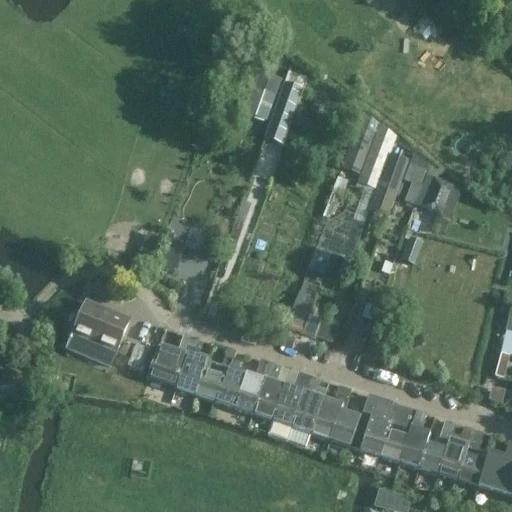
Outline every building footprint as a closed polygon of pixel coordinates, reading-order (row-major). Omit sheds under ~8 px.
[(266,124),(281,82),(258,74),(243,116),(266,124)] [(302,92),(284,85),(264,142),(282,148),(302,92)] [(360,177),(375,136),(357,129),(342,171),(360,177)] [(414,208),(429,168),(413,156),(403,183),(411,186),(404,204),(414,208)] [(391,211),(408,164),(390,157),(372,204),(391,211)] [(433,181),(421,211),(434,216),(442,197),(447,200),(452,189),(433,181)] [(180,259),(209,270),(214,256),(167,237),(157,263),(176,270),(180,259)] [(339,284),(347,262),(331,257),(324,277),(323,280),(339,286),(339,284)] [(385,263),(381,274),(389,276),(393,266),(385,263)] [(90,296),(107,303),(112,289),(95,282),(90,296)] [(286,325),(302,331),(316,299),(301,292),(286,325)] [(129,322),(85,304),(65,354),(108,372),(129,322)] [(329,321),(321,341),(331,345),(339,325),(329,321)] [(174,391),(186,358),(183,356),(185,348),(193,351),(196,344),(197,342),(183,337),(177,354),(158,348),(146,381),(156,384),(155,384),(174,391)] [(194,398),(206,363),(207,359),(198,356),(201,345),(196,344),(193,351),(185,348),(183,356),(186,358),(174,391),(194,398)] [(136,347),(127,368),(139,373),(148,352),(136,347)] [(227,352),(224,360),(232,363),(235,354),(227,352)] [(509,357),(507,357),(501,355),(495,379),(504,381),(509,357)] [(233,411),(245,377),(235,374),(238,365),(232,363),(224,360),(221,368),(225,370),(214,405),(233,411)] [(225,370),(221,368),(206,363),(194,398),(214,405),(225,370)] [(252,418),(264,384),(260,383),(263,374),(271,377),(275,368),(266,365),(265,367),(260,365),(254,380),(245,377),(233,411),(252,418)] [(272,425),(283,390),(274,386),(280,369),(275,368),(271,377),(263,374),(260,383),(264,384),(252,418),(272,425)] [(0,389),(0,391),(18,398),(25,379),(6,372),(0,389)] [(287,444),(303,397),(298,395),(301,387),(309,390),(313,380),(299,375),(293,393),(283,390),(272,425),(267,437),(287,444)] [(311,438),(322,403),(325,393),(316,390),(319,382),(313,380),(309,390),(301,387),(298,395),(303,397),(287,444),(306,450),(311,438)] [(334,400),(339,401),(347,404),(351,393),(342,390),(338,389),(334,400)] [(379,460),(396,407),(391,406),(385,425),(376,422),(382,404),(367,399),(361,417),(366,418),(362,428),(357,427),(349,451),(379,460)] [(343,416),(347,404),(339,401),(337,408),(342,409),(330,444),(349,451),(357,427),(359,421),(343,416)] [(330,444),(342,409),(337,408),(322,403),(311,438),(330,444)] [(398,466),(414,417),(399,412),(400,409),(396,407),(379,460),(398,466)] [(418,472),(427,443),(430,435),(420,432),(425,417),(415,414),(414,417),(398,466),(418,472)] [(437,478),(450,438),(453,426),(444,423),(437,446),(427,443),(418,472),(437,478)] [(457,484),(473,433),(468,431),(465,439),(459,441),(450,438),(437,478),(457,484)] [(477,490),(485,461),(487,455),(478,453),(483,436),(473,433),(457,484),(477,490)] [(511,446),(509,445),(508,449),(507,449),(504,461),(489,457),(489,456),(488,456),(477,491),(511,501),(511,446)] [(407,511),(410,501),(378,492),(373,509),(383,511),(407,511)]
